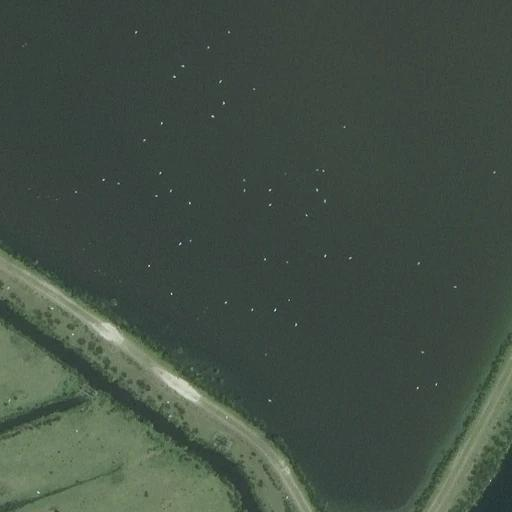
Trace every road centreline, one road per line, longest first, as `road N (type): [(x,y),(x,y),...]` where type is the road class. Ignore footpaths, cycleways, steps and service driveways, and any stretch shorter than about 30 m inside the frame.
road 1 (track): [(0,270),(235,424),(266,452),(307,511)]
road 2 (track): [(433,511),(511,364)]
